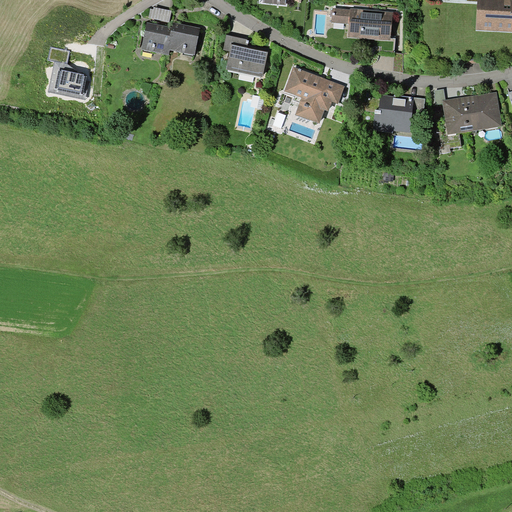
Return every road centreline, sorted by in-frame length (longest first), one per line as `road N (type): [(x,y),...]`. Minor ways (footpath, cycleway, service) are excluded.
road 1 (track): [(511,268),(362,284),(267,270),(115,280),(0,266)]
road 2 (residential): [(511,75),(445,84),(385,78),(331,64),(217,0)]
